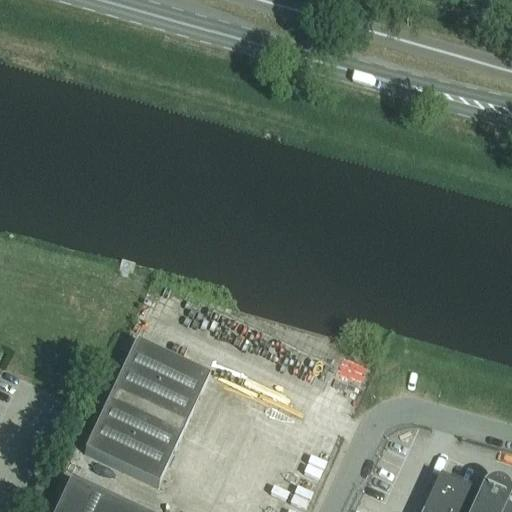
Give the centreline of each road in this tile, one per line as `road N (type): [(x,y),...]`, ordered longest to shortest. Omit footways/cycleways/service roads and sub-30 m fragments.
road 1 (secondary): [(511,116),(89,0)]
road 2 (unclassified): [(511,73),(250,0)]
road 3 (unclassified): [(511,439),(402,413),(373,433),(335,511)]
